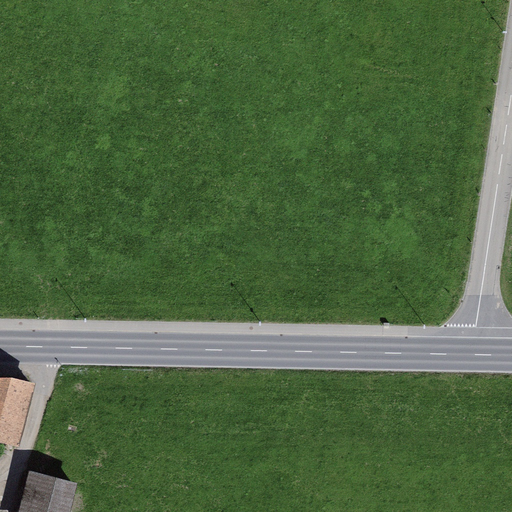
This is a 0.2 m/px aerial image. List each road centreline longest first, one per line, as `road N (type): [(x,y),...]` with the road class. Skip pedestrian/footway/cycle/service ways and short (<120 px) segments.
road 1 (secondary): [(52,347),(472,354)]
road 2 (unclassified): [(472,354),(511,90)]
road 3 (residential): [(2,511),(52,347)]
